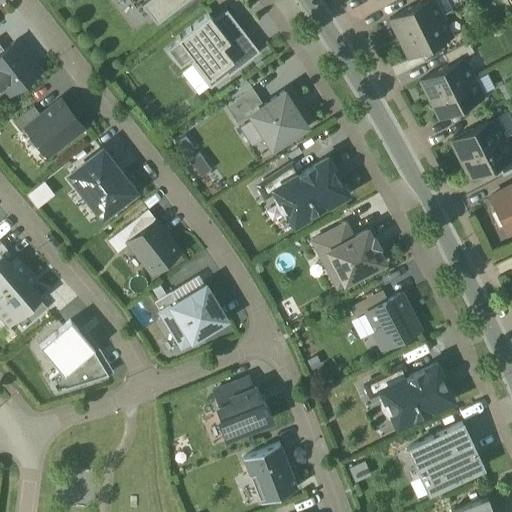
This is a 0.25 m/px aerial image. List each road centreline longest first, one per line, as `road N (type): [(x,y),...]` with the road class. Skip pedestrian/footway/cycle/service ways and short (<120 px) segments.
road 1 (tertiary): [(511,376),(421,187),(307,0)]
road 2 (residential): [(28,0),(218,238),(268,340)]
road 3 (residential): [(0,183),(101,298),(144,364),(150,388)]
road 4 (residential): [(268,340),(344,511)]
road 5 (residential): [(30,438),(43,424),(150,388)]
road 6 (residential): [(150,388),(268,340)]
